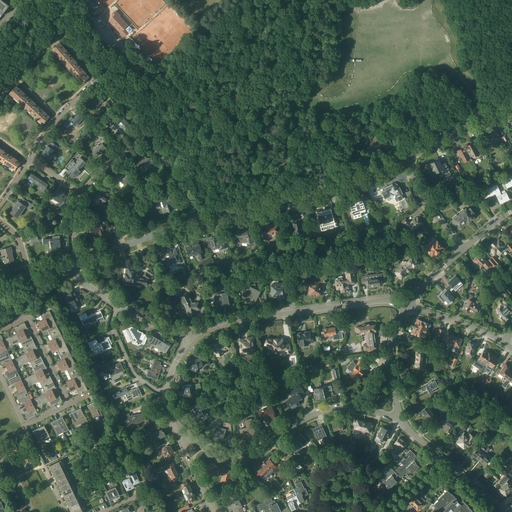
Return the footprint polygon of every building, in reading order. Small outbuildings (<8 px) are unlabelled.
[(0,0),(0,17),(10,5),(2,0),(0,0)] [(109,20),(121,33),(128,25),(118,15),(119,14),(116,11),(112,14),(114,16),(109,20)] [(52,49),(62,60),(69,54),(60,42),(52,49)] [(62,60),(72,72),(79,65),(69,54),(62,60)] [(79,65),(72,72),(82,83),(89,77),(79,65)] [(21,103),(27,96),(16,86),(10,93),(21,103)] [(97,106),(101,102),(102,103),(104,101),(104,100),(99,95),(95,99),(94,98),(90,102),(95,109),(98,107),(97,106)] [(32,114),(39,106),(27,96),(21,103),(32,114)] [(50,117),(45,112),(39,106),(32,114),(43,124),(50,117)] [(110,107),(105,112),(109,116),(114,111),(110,107)] [(86,120),(81,116),(84,113),(80,110),(77,113),(78,114),(73,119),(71,116),(65,123),(67,128),(73,124),(78,128),(86,120)] [(118,124),(116,126),(122,133),(124,131),(128,128),(127,128),(130,125),(124,117),(120,120),(121,121),(118,124)] [(503,138),(505,142),(508,140),(505,134),(500,137),(497,131),(496,131),(496,130),(495,130),(494,130),(494,131),(493,131),(493,132),(493,133),(493,134),(490,135),(486,137),(490,145),(503,138)] [(106,139),(99,145),(99,144),(96,147),(96,148),(93,151),(97,156),(106,148),(104,145),(109,141),(106,139)] [(52,152),(53,150),(54,151),(58,146),(52,142),(49,146),(48,145),(41,156),(47,160),(47,159),(50,161),(55,154),(52,152)] [(464,145),(468,153),(470,157),(472,156),(473,158),(478,155),(474,148),(477,147),(474,142),(467,145),(467,144),(464,145)] [(468,153),(464,145),(462,146),(463,147),(456,151),(458,156),(461,155),(464,162),(469,160),(466,154),(468,153)] [(20,162),(15,158),(8,153),(2,162),(15,170),(20,162)] [(144,154),(135,161),(140,168),(145,165),(147,169),(151,166),(153,167),(156,165),(151,157),(148,159),(144,154)] [(67,169),(71,173),(69,175),(73,178),(75,175),(76,176),(81,171),(79,170),(86,162),(81,157),(74,165),(72,163),(67,169)] [(443,172),(447,171),(449,176),(453,174),(447,162),(441,165),(439,160),(429,164),(429,165),(427,166),(429,171),(432,169),(434,174),(435,174),(435,175),(439,173),(440,175),(444,173),(443,172)] [(122,187),(124,185),(125,186),(132,179),(125,172),(121,176),(118,173),(113,178),(122,187)] [(28,178),(34,181),(33,182),(38,186),(37,188),(43,192),(48,184),(31,173),(28,178)] [(511,176),(503,181),(507,188),(511,185),(511,176)] [(393,183),(392,184),(384,188),(385,190),(381,192),(385,199),(386,198),(387,199),(388,198),(387,198),(389,197),(390,197),(390,196),(390,194),(394,195),(393,196),(396,202),(403,199),(401,195),(403,194),(399,186),(398,185),(398,184),(397,184),(396,184),(396,183),(395,183),(394,183),(393,183)] [(500,192),(498,186),(496,184),(480,192),(481,194),(484,200),(496,194),(500,203),(509,199),(506,193),(501,195),(500,192)] [(52,196),(62,203),(67,196),(60,192),(61,191),(57,188),(52,196)] [(98,193),(92,202),(101,208),(105,202),(106,203),(108,200),(110,201),(113,197),(101,190),(99,193),(98,193)] [(157,210),(156,210),(152,211),(152,210),(144,213),(146,220),(172,211),(170,205),(176,203),(173,196),(164,199),(164,198),(163,198),(164,199),(162,200),(162,199),(159,200),(160,201),(160,202),(160,204),(161,205),(161,206),(162,207),(163,208),(164,207),(165,207),(167,211),(164,212),(163,212),(162,212),(162,211),(161,211),(160,210),(159,210),(158,210),(157,210)] [(471,206),(476,202),(470,196),(465,200),(471,206)] [(18,218),(25,207),(26,206),(29,209),(33,205),(22,197),(19,201),(19,200),(10,212),(18,218)] [(357,202),(357,203),(348,205),(352,216),(351,217),(352,216),(353,216),(354,219),(362,216),(361,212),(366,211),(362,200),(357,202)] [(466,217),(469,221),(475,216),(473,214),(474,213),(470,207),(467,209),(466,208),(460,213),(465,219),(466,217)] [(320,225),(321,227),(335,223),(334,221),(332,213),(331,210),(317,214),(318,217),(320,225)] [(465,219),(460,213),(452,221),(455,225),(457,223),(460,226),(466,221),(467,223),(469,221),(466,217),(465,219)] [(417,217),(410,222),(406,217),(400,222),(403,226),(405,225),(408,229),(410,227),(413,230),(421,223),(417,217)] [(105,232),(104,228),(109,227),(106,220),(102,221),(102,220),(87,226),(89,231),(90,230),(92,236),(98,234),(99,236),(101,237),(103,237),(104,235),(105,234),(105,232)] [(301,227),(300,221),(293,223),(295,231),(294,232),(293,233),(294,234),(296,234),(296,235),(307,232),(306,226),(301,227)] [(261,227),(263,239),(268,238),(269,238),(273,237),(274,236),(279,235),(279,231),(278,231),(276,224),(273,224),(264,226),(261,227)] [(238,239),(237,239),(238,244),(247,242),(247,245),(253,243),(251,234),(248,235),(247,230),(237,232),(238,239)] [(48,243),(51,243),(51,244),(51,248),(52,248),(58,247),(58,246),(60,246),(61,247),(60,239),(59,240),(59,239),(60,239),(60,238),(59,238),(59,236),(53,237),(53,239),(43,239),(43,244),(44,244),(48,244),(48,243)] [(433,241),(430,243),(432,246),(438,252),(441,249),(443,247),(433,236),(431,238),(433,241)] [(216,237),(210,239),(213,250),(220,248),(220,250),(224,249),(224,248),(226,248),(225,244),(226,244),(225,242),(224,242),(224,238),(223,238),(219,238),(220,239),(217,240),(217,239),(216,239),(216,237)] [(506,251),(509,248),(511,251),(511,250),(511,246),(508,243),(506,245),(505,246),(499,239),(497,241),(496,240),(493,243),(499,250),(501,252),(505,249),(506,251)] [(201,260),(202,260),(202,261),(202,262),(204,267),(212,264),(210,259),(209,257),(205,259),(199,242),(191,244),(192,245),(187,247),(190,256),(195,254),(195,255),(199,254),(201,260)] [(432,246),(430,243),(427,246),(426,245),(425,245),(423,247),(423,248),(424,249),(425,249),(426,249),(433,256),(434,255),(435,255),(438,252),(432,246)] [(494,262),(496,264),(497,265),(500,262),(494,256),(494,255),(497,253),(498,255),(501,252),(499,250),(493,243),(490,245),(491,247),(488,248),(491,251),(487,254),(491,258),(494,262)] [(6,255),(7,257),(3,258),(5,264),(14,261),(11,252),(13,251),(11,247),(0,250),(2,256),(6,255)] [(175,249),(161,254),(166,268),(170,266),(169,264),(174,262),(175,265),(180,263),(175,249)] [(486,269),(487,268),(488,268),(490,267),(490,266),(491,265),(488,261),(487,261),(481,254),(480,254),(479,254),(477,255),(477,256),(476,257),(475,257),(474,259),(474,260),(473,261),(474,262),(472,263),(476,268),(478,266),(480,268),(483,265),(486,269)] [(401,262),(409,271),(413,267),(414,267),(418,263),(412,256),(406,262),(405,260),(404,261),(403,260),(401,262)] [(494,262),(491,258),(488,260),(494,267),(496,264),(494,262)] [(409,271),(401,262),(400,263),(402,266),(395,272),(401,279),(405,275),(409,271)] [(356,283),(355,277),(353,267),(345,268),(347,280),(343,281),(343,279),(342,279),(342,278),(341,278),(340,278),(340,279),(339,279),(339,280),(339,281),(336,281),(337,288),(338,289),(340,289),(341,292),(347,291),(349,289),(348,288),(349,288),(349,287),(350,287),(350,286),(349,286),(349,285),(348,285),(348,284),(356,283)] [(147,270),(146,273),(143,276),(144,276),(144,278),(138,277),(138,275),(136,275),(137,270),(126,268),(124,282),(129,283),(141,285),(146,285),(147,279),(151,281),(153,278),(152,277),(153,274),(147,270)] [(363,283),(369,283),(369,287),(379,285),(383,284),(382,281),(379,281),(379,279),(382,278),(381,274),(365,276),(365,277),(362,277),(363,283)] [(450,285),(448,287),(452,292),(453,293),(463,284),(456,276),(448,282),(450,285)] [(308,295),(315,294),(316,295),(321,295),(320,288),(322,288),(321,284),(322,284),(321,281),(320,281),(320,280),(318,281),(318,282),(315,282),(315,283),(309,284),(309,288),(307,289),(308,295)] [(288,298),(286,284),(277,285),(276,284),(272,284),(272,286),(271,286),(273,296),(278,295),(279,299),(288,298)] [(243,297),(254,302),(260,291),(249,286),(246,291),(242,293),(243,297)] [(448,287),(438,296),(443,302),(446,300),(448,303),(454,298),(452,296),(454,294),(453,293),(452,292),(448,287)] [(74,289),(67,292),(66,290),(62,292),(66,302),(71,300),(74,308),(81,305),(81,306),(82,306),(82,307),(83,306),(83,305),(81,300),(79,301),(74,289)] [(184,302),(185,304),(186,307),(187,315),(196,313),(196,310),(199,310),(198,301),(196,301),(196,300),(196,298),(192,300),(192,301),(189,293),(180,297),(183,303),(184,302)] [(220,305),(221,305),(223,305),(224,307),(230,305),(227,294),(224,293),(216,294),(217,298),(215,299),(212,304),(216,305),(217,306),(218,306),(219,306),(220,306),(220,305)] [(464,309),(469,311),(470,308),(478,312),(480,307),(472,304),(473,302),(470,301),(473,295),(470,293),(466,301),(468,302),(464,309)] [(501,306),(497,310),(502,316),(500,317),(503,320),(505,318),(506,319),(510,315),(509,314),(511,311),(511,306),(511,307),(509,305),(507,302),(506,302),(504,299),(500,302),(502,304),(500,306),(501,306)] [(41,327),(54,320),(50,310),(41,314),(43,319),(38,322),(41,327)] [(86,313),(79,316),(84,325),(90,322),(91,324),(98,321),(97,319),(103,316),(101,312),(101,313),(100,310),(88,316),(86,313)] [(415,327),(419,329),(419,328),(426,331),(427,328),(428,329),(430,325),(427,323),(427,322),(425,322),(424,322),(419,320),(417,319),(415,323),(416,324),(415,327)] [(54,320),(41,327),(43,332),(48,330),(51,334),(59,330),(54,320)] [(17,334),(10,337),(12,341),(25,334),(24,331),(25,331),(24,330),(27,328),(27,329),(27,328),(25,322),(14,327),(17,334)] [(370,324),(362,325),(363,326),(362,326),(362,327),(356,327),(357,333),(356,333),(357,335),(361,334),(360,332),(363,332),(364,333),(365,332),(367,344),(364,344),(364,351),(378,349),(376,339),(375,339),(374,331),(377,331),(376,324),(370,325),(370,324)] [(123,331),(128,342),(135,339),(136,341),(142,343),(141,344),(144,345),(148,336),(145,334),(143,340),(141,339),(143,333),(137,331),(136,330),(136,329),(131,327),(123,331)] [(419,329),(415,327),(414,329),(413,328),(411,332),(414,333),(414,334),(419,336),(419,337),(420,337),(421,337),(422,337),(424,333),(425,333),(426,331),(419,328),(419,329)] [(324,332),(321,332),(322,336),(324,336),(330,335),(329,334),(333,334),(333,340),(343,338),(342,331),(336,332),(335,328),(323,329),(324,332)] [(50,347),(64,340),(59,330),(51,334),(53,339),(48,342),(50,347)] [(298,334),(297,334),(298,343),(299,343),(300,346),(309,345),(308,342),(314,341),(313,334),(310,335),(310,331),(306,332),(306,333),(301,334),(301,333),(298,333),(298,334)] [(24,347),(34,342),(31,336),(31,337),(28,338),(28,337),(27,337),(25,334),(12,341),(13,344),(21,341),(24,347)] [(449,352),(451,347),(455,336),(447,334),(444,344),(441,343),(439,348),(449,352)] [(0,346),(12,341),(10,337),(3,341),(0,335),(0,346)] [(154,337),(151,335),(147,341),(151,343),(150,344),(162,351),(163,351),(166,353),(170,346),(154,337)] [(455,336),(451,347),(454,348),(455,346),(458,347),(462,339),(455,336)] [(92,350),(94,354),(101,351),(102,353),(102,351),(110,347),(111,347),(109,343),(110,342),(111,342),(109,337),(105,339),(106,340),(98,344),(96,339),(89,343),(91,347),(90,347),(92,350)] [(249,339),(240,341),(241,351),(248,350),(249,354),(254,354),(254,350),(253,337),(249,338),(249,339)] [(283,338),(279,339),(278,338),(275,339),(274,339),(273,339),(267,337),(264,346),(273,349),(272,350),(273,352),(276,353),(277,352),(278,350),(285,349),(285,354),(291,354),(291,352),(290,343),(284,344),(284,339),(283,339),(283,338)] [(432,344),(439,346),(440,343),(440,342),(442,337),(440,337),(439,340),(438,339),(437,341),(433,340),(432,344)] [(60,354),(69,350),(64,340),(50,347),(53,352),(58,350),(60,354)] [(0,358),(9,354),(6,348),(13,344),(12,341),(0,346),(0,358)] [(27,354),(19,357),(21,361),(35,354),(34,351),(35,351),(34,350),(37,348),(34,342),(24,347),(27,354)] [(212,345),(217,356),(224,354),(223,351),(229,348),(227,342),(220,345),(219,343),(212,345)] [(471,356),(476,345),(469,342),(465,352),(466,352),(466,354),(471,356)] [(416,357),(423,358),(423,353),(426,353),(427,351),(434,352),(434,350),(435,350),(435,347),(429,346),(428,349),(427,349),(416,348),(416,357)] [(60,367),(73,360),(69,350),(60,354),(62,359),(57,362),(60,367)] [(481,371),(482,369),(482,368),(491,354),(487,352),(484,350),(478,359),(482,362),(480,364),(481,365),(478,370),(481,371)] [(9,354),(0,358),(0,362),(1,365),(2,365),(4,364),(5,365),(6,364),(7,367),(21,361),(19,357),(12,361),(9,354)] [(35,354),(21,361),(23,364),(30,361),(33,367),(44,362),(41,356),(38,358),(37,357),(36,357),(35,354)] [(482,368),(482,369),(484,371),(485,369),(489,372),(490,371),(491,372),(493,369),(492,368),(498,359),(495,357),(491,354),(482,368)] [(201,357),(191,360),(193,364),(190,369),(197,372),(199,367),(204,366),(202,362),(204,359),(201,357)] [(426,358),(423,358),(416,357),(415,368),(425,369),(426,362),(426,358)] [(353,362),(348,368),(353,372),(350,375),(356,380),(358,377),(357,376),(359,373),(361,375),(364,372),(362,370),(364,368),(365,369),(368,365),(360,359),(358,363),(356,365),(353,362)] [(67,369),(70,374),(78,370),(73,360),(60,367),(62,372),(67,369)] [(154,360),(151,370),(149,370),(146,376),(157,380),(162,365),(160,365),(161,362),(154,360)] [(23,364),(21,361),(7,367),(9,370),(8,371),(8,372),(6,373),(5,373),(8,379),(19,374),(16,368),(23,364)] [(31,381),(44,374),(43,371),(44,371),(43,369),(46,368),(47,368),(44,362),(33,367),(36,374),(29,377),(31,381)] [(110,366),(108,363),(101,367),(96,369),(98,373),(104,371),(105,373),(107,372),(108,374),(110,373),(111,376),(123,370),(120,363),(115,365),(114,364),(110,366)] [(502,382),(503,383),(506,379),(511,371),(511,370),(509,369),(510,367),(509,367),(510,366),(506,364),(505,364),(499,373),(501,374),(501,375),(502,376),(503,376),(503,377),(503,378),(503,379),(504,380),(502,382)] [(69,387),(83,380),(78,370),(70,374),(72,379),(67,381),(69,387)] [(511,371),(506,379),(503,383),(505,384),(508,380),(511,382),(511,371)] [(19,374),(8,379),(11,385),(14,384),(15,385),(15,384),(17,387),(31,381),(29,377),(22,380),(19,374)] [(43,387),(53,382),(50,376),(47,378),(47,376),(46,377),(44,374),(31,381),(32,384),(40,381),(43,387)] [(83,380),(69,387),(72,392),(77,389),(79,394),(88,390),(83,380)] [(435,388),(438,386),(435,380),(428,384),(429,384),(426,386),(430,393),(434,391),(433,391),(436,390),(435,388)] [(15,393),(18,399),(28,394),(25,388),(32,384),(31,381),(17,387),(18,390),(17,391),(18,392),(15,393)] [(466,384),(461,381),(457,387),(461,391),(466,384)] [(46,393),(38,397),(40,400),(54,394),(53,391),(54,390),(53,389),(56,388),(53,382),(43,387),(46,393)] [(199,388),(201,388),(201,387),(200,387),(199,384),(199,383),(195,384),(195,385),(194,385),(194,384),(192,384),(192,385),(191,385),(182,385),(183,386),(181,386),(182,390),(183,389),(183,392),(183,396),(184,396),(185,397),(186,397),(187,397),(188,397),(189,397),(190,397),(191,396),(192,396),(192,392),(192,387),(196,387),(196,389),(199,388)] [(322,387),(325,397),(334,395),(333,391),(332,391),(331,385),(322,387)] [(305,393),(304,391),(301,386),(290,392),(293,396),(285,401),(290,410),(300,404),(298,400),(302,398),(300,395),(305,393)] [(315,399),(325,397),(322,387),(314,388),(316,395),(315,395),(315,399)] [(142,396),(138,388),(133,390),(133,389),(129,391),(129,390),(128,391),(127,388),(122,390),(123,392),(121,393),(120,391),(117,392),(111,395),(113,399),(125,394),(125,395),(126,394),(129,401),(142,396)] [(28,394),(18,399),(21,405),(23,403),(24,405),(25,404),(26,407),(40,400),(38,397),(31,400),(28,394)] [(40,400),(42,404),(49,401),(52,407),(63,402),(60,396),(57,397),(56,396),(55,397),(54,394),(40,400)] [(40,400),(26,407),(28,410),(27,410),(27,412),(25,413),(24,413),(27,419),(38,414),(35,407),(42,404),(40,400)] [(93,402),(87,405),(94,419),(94,418),(94,417),(99,415),(100,416),(93,402)] [(207,412),(203,414),(202,410),(205,408),(202,403),(192,408),(191,408),(193,411),(190,412),(193,419),(197,417),(198,418),(199,418),(200,417),(200,416),(201,415),(204,419),(208,416),(207,412)] [(417,415),(423,412),(428,419),(433,415),(429,409),(431,408),(429,405),(424,409),(423,408),(416,412),(417,415)] [(258,411),(261,419),(264,418),(265,421),(270,419),(271,420),(277,418),(272,406),(258,411)] [(81,408),(75,410),(82,425),(81,423),(87,421),(87,422),(88,422),(81,408)] [(82,425),(75,410),(69,413),(76,427),(76,426),(81,423),(82,425)] [(119,418),(124,428),(129,426),(129,427),(137,423),(137,424),(146,419),(143,413),(132,415),(130,416),(129,413),(125,415),(124,412),(118,415),(119,417),(119,418)] [(452,424),(448,421),(450,418),(444,413),(439,418),(442,421),(440,423),(438,422),(432,427),(435,430),(440,426),(446,431),(452,424)] [(57,419),(64,434),(63,432),(69,429),(69,431),(70,430),(63,416),(57,419)] [(239,429),(242,438),(256,434),(251,418),(245,420),(247,427),(239,429)] [(64,434),(57,419),(51,422),(58,436),(58,435),(63,432),(64,434)] [(340,420),(340,423),(333,424),(334,431),(343,430),(343,428),(346,428),(345,419),(340,420)] [(355,428),(354,432),(358,433),(358,435),(361,436),(361,435),(364,422),(359,420),(358,420),(357,420),(356,420),(355,420),(354,424),(355,424),(355,428)] [(212,433),(216,437),(223,439),(226,430),(232,431),(231,423),(224,422),(222,428),(219,427),(218,430),(216,428),(212,433)] [(364,422),(361,435),(364,436),(365,430),(370,431),(371,428),(372,428),(373,424),(372,423),(371,423),(370,422),(369,423),(364,422)] [(312,428),(317,440),(322,437),(325,443),(329,442),(321,424),(312,428)] [(39,428),(46,443),(45,441),(50,438),(51,439),(45,425),(39,428)] [(156,431),(154,432),(152,427),(147,429),(148,429),(140,432),(142,437),(149,434),(153,443),(162,439),(161,438),(166,435),(164,431),(163,431),(162,429),(156,432),(156,431)] [(378,436),(376,439),(380,441),(383,442),(384,439),(386,440),(391,431),(382,427),(378,436)] [(46,443),(39,428),(33,431),(40,445),(39,443),(45,441),(46,443)] [(293,449),(295,452),(308,442),(302,434),(289,443),(291,447),(289,449),(291,451),(293,449)] [(474,437),(470,434),(467,438),(462,435),(456,442),(461,446),(462,448),(463,447),(464,449),(470,441),(474,437)] [(403,440),(399,437),(394,444),(399,447),(395,452),(397,454),(391,461),(394,463),(405,451),(402,449),(406,443),(402,440),(403,440)] [(142,453),(153,448),(151,445),(146,447),(142,449),(141,450),(142,453)] [(165,453),(166,456),(168,460),(167,461),(173,459),(170,454),(174,452),(170,445),(168,446),(167,446),(156,451),(159,456),(165,453)] [(486,449),(488,447),(486,446),(482,452),(477,448),(472,454),(472,455),(470,457),(474,460),(476,457),(479,460),(486,450),(486,449)] [(486,450),(479,460),(485,465),(487,462),(488,463),(490,460),(485,455),(490,448),(488,447),(486,449),(486,450)] [(155,451),(153,448),(142,453),(144,456),(149,454),(155,451)] [(406,459),(416,470),(419,467),(418,465),(419,463),(418,462),(421,459),(417,455),(416,455),(410,450),(406,454),(409,457),(406,459)] [(263,464),(263,465),(264,464),(266,468),(270,473),(273,470),(276,473),(282,467),(277,462),(276,464),(270,458),(266,462),(266,461),(263,464)] [(416,470),(406,459),(405,458),(401,461),(404,464),(400,468),(399,467),(397,469),(403,475),(405,473),(406,474),(410,470),(413,473),(416,470)] [(52,471),(65,465),(64,465),(61,460),(49,466),(52,471)] [(207,469),(205,471),(206,473),(208,475),(208,474),(209,476),(213,472),(214,473),(223,475),(221,482),(228,484),(228,483),(235,486),(238,480),(230,477),(231,472),(225,470),(226,468),(222,467),(222,469),(218,467),(214,463),(210,466),(207,469)] [(264,464),(263,465),(257,470),(258,471),(256,473),(259,476),(260,476),(262,478),(263,477),(265,478),(266,479),(267,478),(268,478),(268,477),(268,476),(267,475),(270,473),(266,468),(264,464)] [(292,464),(289,466),(296,474),(298,472),(292,464)] [(55,476),(66,470),(64,465),(65,465),(52,471),(55,476)] [(168,469),(165,471),(167,475),(166,476),(170,482),(178,478),(176,476),(178,475),(174,466),(167,469),(168,469)] [(403,475),(397,469),(394,471),(389,466),(386,469),(388,471),(384,475),(385,476),(393,485),(397,481),(394,479),(398,475),(400,478),(403,475)] [(133,485),(139,481),(132,468),(127,470),(128,470),(126,471),(128,475),(121,478),(127,490),(134,487),(133,485)] [(483,474),(488,478),(492,473),(487,469),(483,474)] [(57,481),(70,475),(69,475),(66,470),(55,476),(57,481)] [(59,486),(71,481),(69,476),(70,475),(57,481),(59,486)] [(501,479),(499,480),(510,491),(511,488),(511,483),(510,482),(511,480),(507,475),(502,480),(501,478),(501,479)] [(384,494),(386,491),(389,495),(392,491),(390,488),(393,485),(385,476),(381,479),(384,481),(380,485),(378,487),(384,494)] [(110,500),(120,496),(117,490),(119,489),(115,480),(111,482),(114,487),(107,490),(104,485),(101,487),(105,496),(107,495),(110,500)] [(498,484),(495,486),(500,491),(499,493),(502,495),(503,494),(505,496),(510,491),(499,480),(497,483),(498,484)] [(62,491),(75,485),(74,485),(74,486),(71,481),(59,486),(62,491)] [(186,493),(192,490),(189,484),(188,484),(186,482),(180,485),(182,487),(183,487),(186,493)] [(293,489),(300,502),(300,503),(304,500),(303,498),(305,497),(305,496),(308,494),(306,488),(305,489),(301,482),(297,484),(298,487),(293,489)] [(64,497),(76,491),(74,486),(75,486),(75,485),(62,491),(64,497)] [(300,502),(293,489),(289,491),(291,494),(286,497),(288,500),(287,501),(291,511),(296,509),(294,505),(300,502)] [(469,511),(472,509),(468,506),(469,505),(463,499),(460,502),(457,499),(451,493),(447,489),(437,499),(438,500),(433,505),(437,509),(434,511),(433,511),(431,511),(469,511)] [(192,490),(186,493),(189,499),(188,500),(189,503),(195,500),(194,497),(195,497),(192,490)] [(67,502),(79,496),(76,491),(64,497),(67,502)] [(231,503),(226,506),(229,511),(233,509),(234,509),(235,509),(235,510),(235,511),(242,511),(241,510),(243,509),(241,506),(245,504),(240,493),(233,496),(235,500),(230,502),(231,503)] [(418,498),(415,495),(408,501),(410,503),(409,504),(412,507),(413,506),(417,511),(424,505),(422,503),(425,500),(421,496),(418,498)] [(69,507),(81,501),(79,496),(80,496),(79,496),(67,502),(69,507)] [(265,511),(268,511),(279,507),(277,502),(276,503),(274,500),(273,501),(271,498),(270,498),(271,498),(265,501),(265,502),(258,505),(260,510),(263,508),(265,511)] [(71,511),(84,506),(83,506),(81,501),(69,507),(71,511)]
